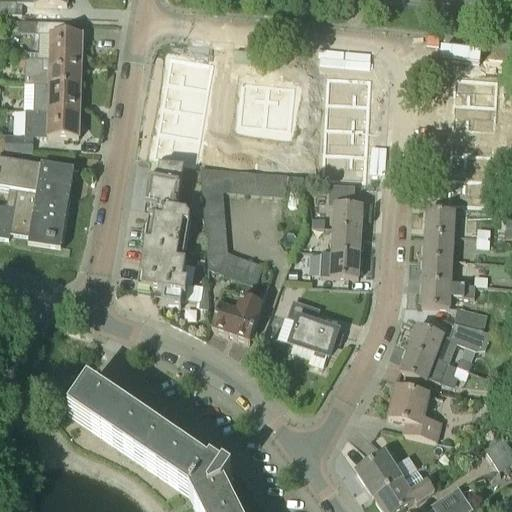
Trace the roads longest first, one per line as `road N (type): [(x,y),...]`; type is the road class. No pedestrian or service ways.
road 1 (residential): [(297,456),(324,432),(380,333),(389,297),(401,48)]
road 2 (residential): [(91,318),(142,20)]
road 3 (residential): [(401,48),(142,20)]
road 4 (residential): [(297,456),(248,398),(191,360),(91,318)]
